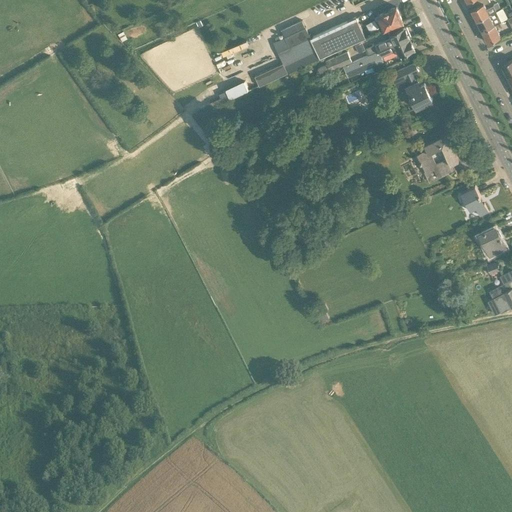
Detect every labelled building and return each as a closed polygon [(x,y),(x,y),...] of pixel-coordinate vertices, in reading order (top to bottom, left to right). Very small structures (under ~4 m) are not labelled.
[(477,20),(489,14),(486,8),(485,5),(490,2),(488,0),(480,0),(475,3),(477,6),(471,9),(477,20)] [(384,30),(403,21),(396,7),(377,15),(384,30)] [(482,31),(494,25),(501,21),(496,11),(489,14),(477,20),(482,31)] [(366,38),(356,17),(310,37),(302,20),(282,30),(285,37),(274,42),(283,63),(255,76),(259,86),(288,73),(366,38)] [(369,55),(410,37),(409,35),(410,34),(406,26),(405,27),(405,25),(389,32),(391,37),(366,48),(369,55)] [(494,25),(482,31),(488,43),(500,37),(494,25)] [(121,40),(126,38),(122,31),(117,33),(121,40)] [(410,37),(369,55),(343,66),(347,76),(383,61),(381,57),(397,50),(399,55),(415,48),(414,47),(416,46),(417,43),(416,41),(413,40),(411,40),(410,37)] [(321,75),(330,71),(352,61),(348,52),(326,62),(327,65),(318,69),(321,75)] [(508,76),(511,74),(511,59),(502,65),(508,76)] [(421,85),(415,73),(419,71),(415,63),(390,75),(398,91),(406,87),(416,107),(432,100),(425,83),(421,85)] [(224,101),(250,90),(246,80),(220,91),(224,101)] [(212,107),(223,102),(220,98),(210,103),(212,107)] [(417,154),(430,180),(454,168),(451,163),(459,159),(446,134),(424,145),(426,149),(417,154)] [(482,204),(479,197),(481,196),(475,185),(461,192),(470,211),(476,208),(480,216),(489,212),(484,203),(482,204)] [(503,245),(501,239),(502,239),(495,225),(479,234),(490,255),(506,247),(505,244),(503,245)] [(490,273),(500,269),(497,261),(487,265),(490,273)] [(490,291),(493,297),(511,287),(511,269),(508,271),(511,278),(503,283),(504,283),(490,291)] [(511,287),(493,297),(500,311),(501,312),(511,307),(511,306),(511,287)] [(500,311),(493,297),(488,300),(495,314),(500,311)] [(322,327),(328,325),(326,320),(329,319),(326,312),(329,310),(326,304),(312,310),(322,327)]
